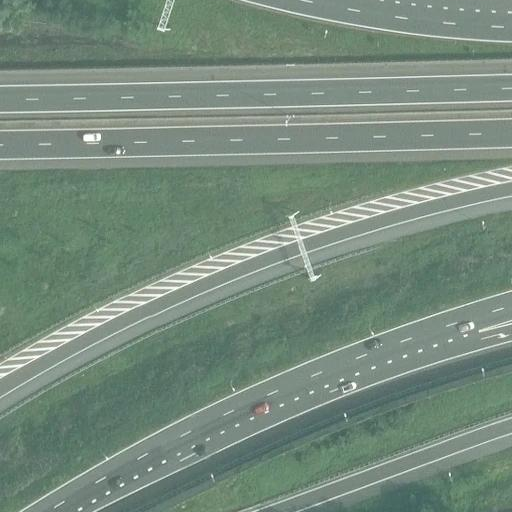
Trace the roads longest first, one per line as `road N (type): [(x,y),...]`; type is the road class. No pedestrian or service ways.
road 1 (motorway): [(0,390),(171,300),(304,250),(511,193)]
road 2 (motorway): [(0,147),(511,135)]
road 3 (motorway): [(511,89),(0,101)]
road 4 (motorway): [(46,511),(273,394),(474,318)]
road 5 (motorway): [(511,32),(275,0)]
road 6 (motorway): [(299,511),(511,430)]
